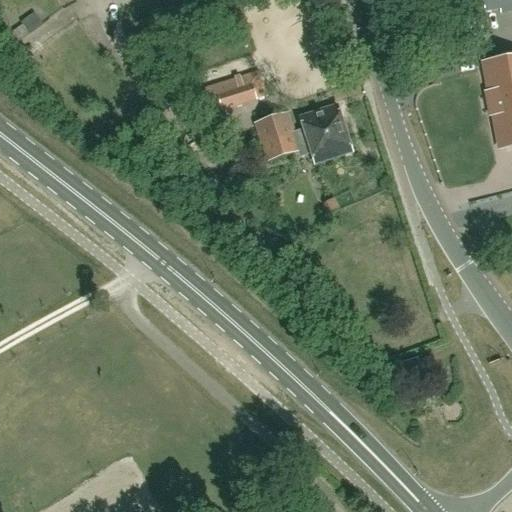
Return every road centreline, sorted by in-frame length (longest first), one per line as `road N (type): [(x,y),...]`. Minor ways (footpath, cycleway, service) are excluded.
road 1 (primary): [(425,511),(240,329),(0,135)]
road 2 (tertiary): [(511,332),(464,267),(413,173),(357,0)]
road 3 (unclassified): [(226,191),(121,48),(108,0)]
